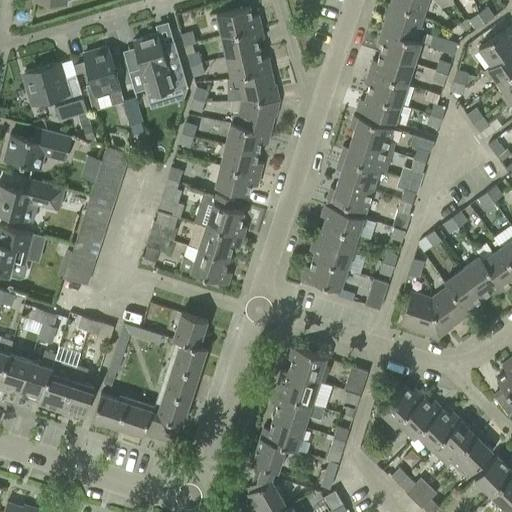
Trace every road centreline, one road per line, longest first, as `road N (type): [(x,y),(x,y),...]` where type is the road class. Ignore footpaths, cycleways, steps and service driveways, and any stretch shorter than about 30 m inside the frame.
road 1 (residential): [(251,309),(322,100)]
road 2 (residential): [(251,309),(451,376)]
road 3 (residential): [(190,505),(251,309)]
road 4 (residential): [(190,505),(0,444)]
road 5 (residential): [(0,41),(158,0)]
